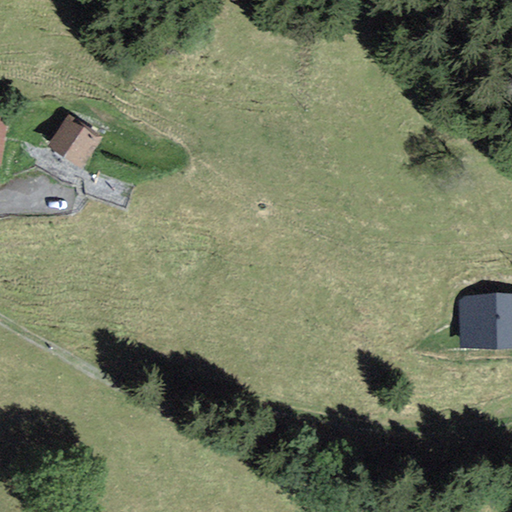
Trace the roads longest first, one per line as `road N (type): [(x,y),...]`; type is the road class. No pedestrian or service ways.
road 1 (track): [(113,379),(381,427),(511,419)]
road 2 (track): [(0,320),(113,379),(184,429),(352,511)]
